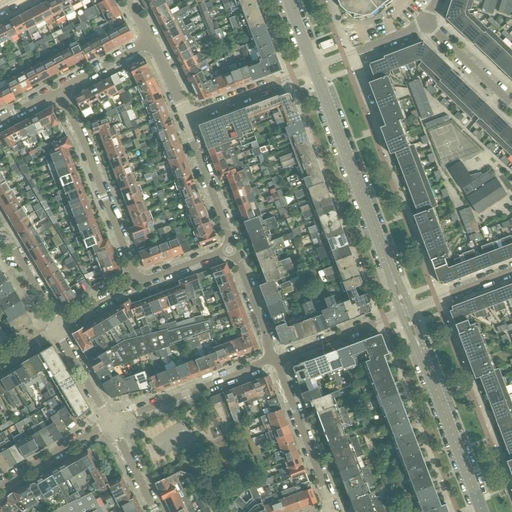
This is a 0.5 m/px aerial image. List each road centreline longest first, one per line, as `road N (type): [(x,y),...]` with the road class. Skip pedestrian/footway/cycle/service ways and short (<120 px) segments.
road 1 (tertiary): [(313,67),(392,276)]
road 2 (residential): [(135,279),(57,90)]
road 3 (tertiary): [(418,345),(481,511)]
road 4 (residential): [(109,423),(270,358)]
road 5 (residential): [(330,509),(276,360)]
road 6 (residential): [(232,248),(182,117)]
road 7 (residential): [(182,117),(313,67)]
road 8 (residential): [(400,312),(276,360)]
road 9 (residential): [(0,485),(109,423)]
road 10 (residential): [(511,106),(425,22)]
